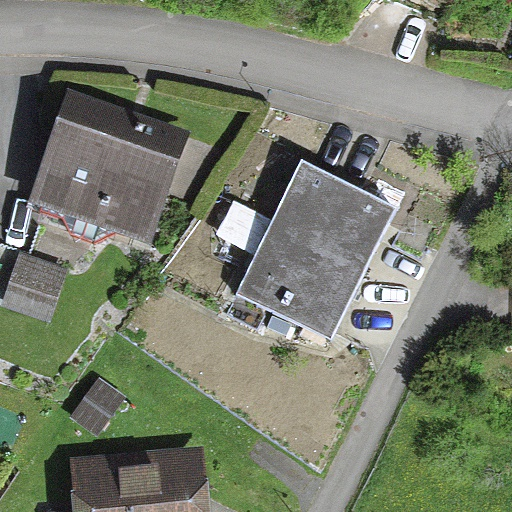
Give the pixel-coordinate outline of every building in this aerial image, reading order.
[(68,102),(25,221),(152,259),(193,136),(68,102)] [(396,218),(305,172),(234,301),(330,347),(396,218)] [(21,262),(7,308),(48,320),(62,274),(21,262)] [(99,385),(75,423),(94,435),(119,397),(99,385)] [(201,511),(196,458),(78,468),(81,511),(201,511)]
